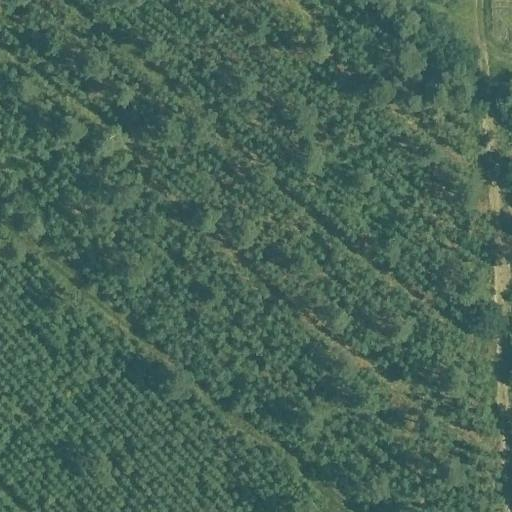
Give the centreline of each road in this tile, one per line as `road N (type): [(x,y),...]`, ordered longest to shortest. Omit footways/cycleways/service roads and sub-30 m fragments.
road 1 (track): [(480,0),(511,479)]
road 2 (track): [(315,511),(0,249)]
